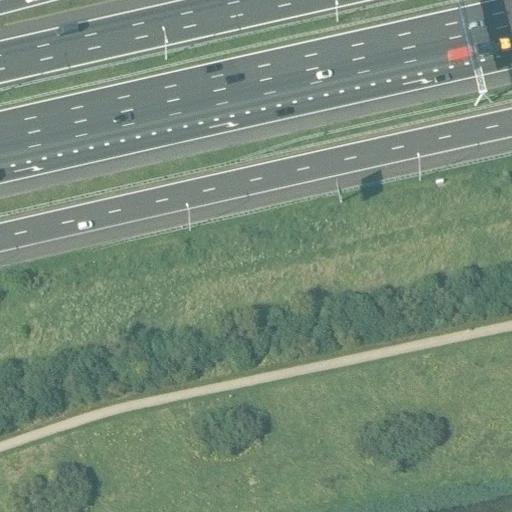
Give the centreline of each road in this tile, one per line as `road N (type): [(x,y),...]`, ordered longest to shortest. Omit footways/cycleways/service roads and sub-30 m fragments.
road 1 (motorway): [(0,143),(511,26)]
road 2 (motorway): [(0,238),(511,125)]
road 3 (motorway): [(287,0),(0,66)]
